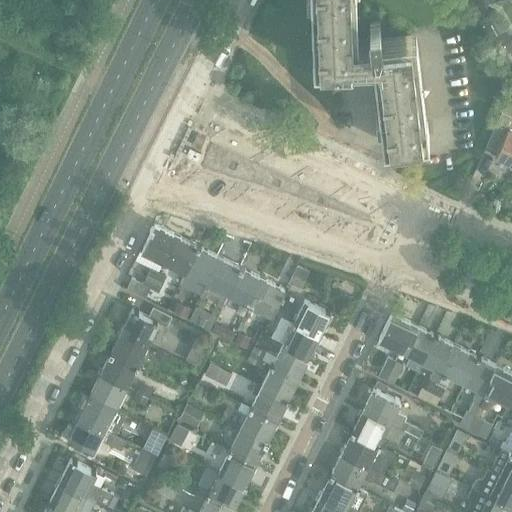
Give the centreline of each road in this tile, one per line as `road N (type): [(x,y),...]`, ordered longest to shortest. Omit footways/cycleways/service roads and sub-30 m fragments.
road 1 (secondary): [(0,395),(196,0)]
road 2 (secondary): [(156,0),(0,317)]
road 3 (residential): [(0,475),(149,184)]
road 4 (residential): [(268,511),(392,263)]
road 5 (residential): [(149,184),(392,263)]
road 6 (residential): [(419,204),(191,99)]
road 7 (residential): [(392,263),(511,311)]
